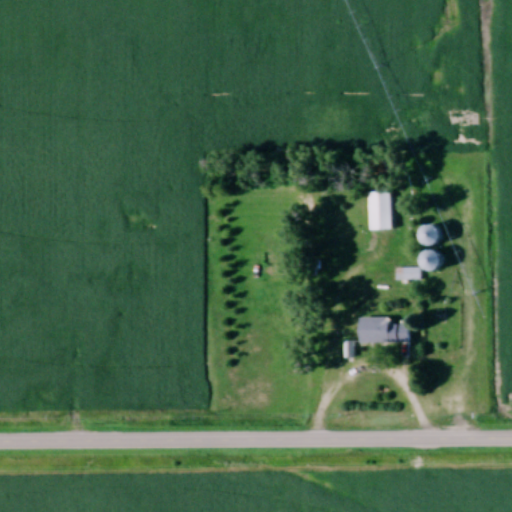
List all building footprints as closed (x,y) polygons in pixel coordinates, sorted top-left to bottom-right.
[(395,232),(393,194),(371,195),(373,234),(395,232)] [(127,235),(157,235),(157,216),(127,216),(127,235)] [(399,282),(421,282),(421,272),(399,272),(399,282)] [(412,346),(412,326),(393,326),(393,320),(363,320),(363,346),(412,346)] [(31,333),(26,322),(9,329),(13,340),(31,333)]
